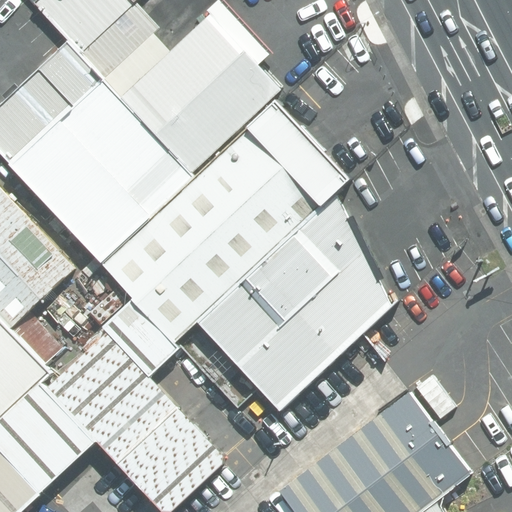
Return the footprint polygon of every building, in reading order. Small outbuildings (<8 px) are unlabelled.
[(37,0),(33,3),(32,4),(103,79),(158,27),(132,2),(134,0),(37,0)] [(154,134),(191,172),(277,90),(208,17),(121,100),(154,134)] [(59,41),(0,93),(0,156),(98,264),(188,183),(116,103),(94,79),(59,41)] [(277,103),(98,264),(172,342),(341,182),(277,103)] [(0,192),(0,320),(10,332),(74,274),(0,192)] [(389,308),(335,196),(197,325),(277,412),(389,308)] [(0,414),(44,373),(6,333),(0,326),(0,414)] [(104,334),(43,389),(92,441),(158,511),(168,511),(220,465),(220,456),(104,334)] [(0,511),(13,511),(91,443),(37,385),(0,420),(0,511)] [(416,511),(469,472),(435,436),(406,391),(278,491),(292,511),(416,511)]
